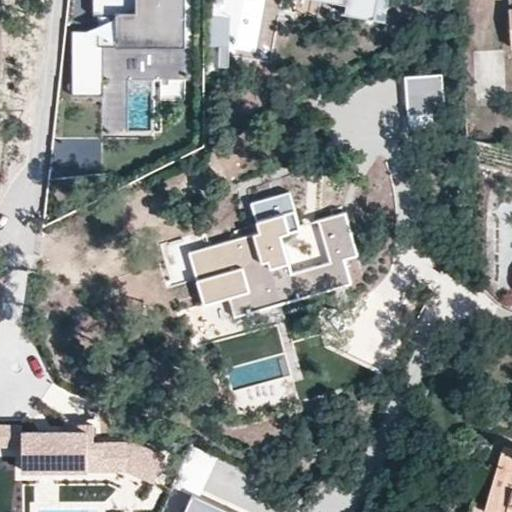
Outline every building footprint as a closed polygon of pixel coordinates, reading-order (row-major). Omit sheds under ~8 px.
[(193,48),(192,0),(98,0),(99,34),(99,49),(104,49),(193,48)] [(288,0),(351,8),(348,27),(398,33),(402,0),(288,0)] [(99,49),(99,34),(74,34),(74,98),(105,98),(104,49),(99,49)] [(475,51),(476,82),(504,81),(503,50),(475,51)] [(437,75),(403,78),(406,115),(440,113),(437,75)] [(301,229),(290,191),(250,202),(258,231),(188,251),(204,305),(229,297),(234,316),(352,282),(345,259),(359,255),(346,211),(317,219),(329,261),(292,272),(281,235),(301,229)] [(364,214),(392,208),(389,196),(362,202),(364,214)] [(94,442),(94,424),(69,424),(69,431),(23,431),(23,425),(0,425),(0,444),(23,444),(23,469),(129,468),(154,479),(164,455),(134,442),(94,442)] [(511,511),(511,457),(511,456),(511,447),(504,446),(487,506),(473,502),(469,511),(511,511)] [(227,511),(195,497),(187,511),(227,511)]
